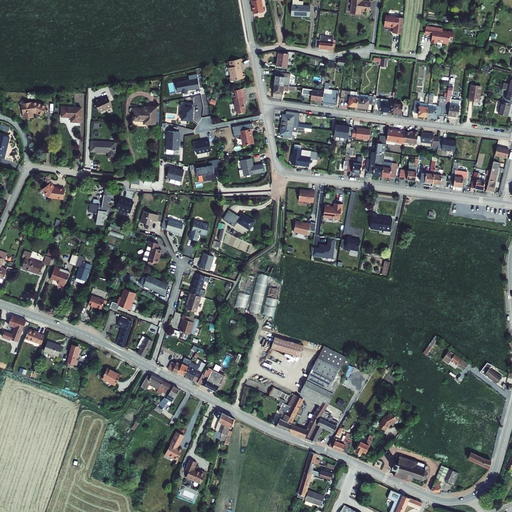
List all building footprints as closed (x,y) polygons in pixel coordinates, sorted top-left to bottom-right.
[(250,0),(253,10),(263,9),(261,0),(250,0)] [(310,16),(310,5),(292,4),(291,15),(310,16)] [(359,7),(359,6),(352,5),(350,18),(357,19),(358,16),(369,18),(370,8),(359,7)] [(403,34),(404,18),(399,18),(398,17),(386,16),(385,26),(391,27),(392,26),(396,27),(395,33),(403,34)] [(434,27),(426,26),(424,33),(431,34),(432,33),(433,35),(431,37),(430,42),(435,43),(436,41),(448,43),(449,37),(452,37),(453,32),(444,32),(442,31),(439,30),(440,28),(436,27),(436,30),(434,29),(434,27)] [(331,36),(331,38),(315,38),(314,47),(335,48),(336,42),(333,42),(334,37),(331,36)] [(285,52),(285,53),(276,52),(276,56),(280,57),(278,65),(288,67),(290,52),(285,52)] [(230,63),(228,64),(231,78),(245,75),(244,70),(242,70),(240,62),(241,61),(240,57),(242,57),(241,55),(229,58),(230,63)] [(278,76),(277,75),(276,83),(297,87),(297,84),(292,84),(292,85),(290,85),(291,74),(279,72),(278,76)] [(189,79),(176,82),(178,92),(181,91),(182,93),(188,92),(187,90),(191,89),(191,90),(200,88),(198,78),(197,74),(189,76),(189,79)] [(297,87),(276,83),(274,98),(283,99),(284,93),(284,90),(286,90),(289,91),(290,90),(296,91),(297,87)] [(481,86),(471,85),(468,101),(479,102),(481,86)] [(322,90),(313,89),(311,100),(319,101),(318,102),(323,102),(324,93),(324,91),(322,90)] [(511,90),(508,90),(505,89),(502,101),(511,104),(511,99),(511,90)] [(239,90),(234,91),(235,94),(233,95),(234,99),(233,99),(234,106),(235,105),(236,110),(245,108),(243,98),(246,97),(245,92),(240,93),(239,90)] [(337,104),(340,91),(332,90),(332,94),(324,93),(323,102),(337,104)] [(350,94),(351,91),(342,90),(341,98),(350,100),(349,105),(358,106),(359,98),(360,94),(360,91),(357,90),(357,95),(350,94)] [(98,98),(93,100),(98,112),(111,106),(106,95),(99,99),(98,98)] [(438,105),(437,109),(428,107),(427,117),(436,118),(437,115),(444,116),(445,114),(447,98),(447,96),(441,95),(439,105),(438,105)] [(370,96),(369,100),(359,98),(358,106),(358,107),(368,109),(369,104),(376,105),(377,98),(377,97),(370,96)] [(382,101),(382,99),(377,98),(376,105),(375,109),(392,111),(394,103),(382,101)] [(451,98),(447,98),(445,114),(449,114),(449,115),(458,117),(460,100),(451,98)] [(420,106),(421,102),(416,101),(415,113),(419,113),(419,116),(427,117),(428,107),(424,107),(420,106)] [(511,104),(502,101),(499,114),(507,116),(508,112),(509,112),(511,104)] [(80,119),(81,104),(61,103),(61,112),(71,113),(70,118),(80,119)] [(403,113),(404,104),(394,103),(392,111),(403,113)] [(35,118),(42,118),(42,104),(29,104),(21,109),(25,116),(30,113),(35,114),(35,118)] [(181,120),(192,121),(193,106),(182,105),(181,120)] [(144,124),(156,125),(157,107),(145,106),(144,110),(138,109),(138,108),(136,107),(136,109),(134,109),(133,115),(135,115),(135,120),(145,121),(144,124)] [(285,115),(282,115),(281,125),(302,128),(312,129),(312,126),(300,125),(295,124),(297,113),(286,111),(285,115)] [(334,124),(334,136),(349,137),(349,124),(334,124)] [(253,140),(252,132),(251,133),(250,130),(252,130),(251,125),(240,127),(241,131),(240,131),(241,136),(242,136),(243,141),(253,140)] [(280,135),(282,136),(282,140),(293,141),(293,137),(289,136),(289,132),(295,133),(295,130),(302,131),(302,128),(281,125),(280,135)] [(362,127),(358,127),(357,129),(354,128),(352,136),(370,139),(371,128),(363,129),(362,127)] [(414,131),(414,132),(407,130),(405,142),(416,144),(416,145),(420,146),(421,141),(422,135),(418,135),(419,132),(414,131)] [(166,149),(179,150),(180,131),(167,131),(166,149)] [(435,133),(423,131),(422,135),(421,141),(433,143),(432,147),(438,148),(438,147),(440,138),(440,137),(434,136),(435,133)] [(6,146),(9,138),(0,135),(0,159),(2,160),(5,150),(4,149),(5,145),(6,146)] [(388,136),(381,135),(380,140),(378,139),(376,151),(372,151),(371,158),(366,157),(365,168),(370,169),(369,172),(373,172),(372,174),(381,175),(384,162),(388,136)] [(457,140),(443,138),(442,148),(455,150),(457,140)] [(209,139),(194,142),(197,154),(211,151),(209,139)] [(113,153),(114,143),(89,141),(89,151),(113,153)] [(350,147),(351,143),(348,143),(345,161),(337,159),(335,169),(343,171),(343,170),(346,170),(348,160),(349,154),(350,147)] [(509,149),(497,146),(495,154),(506,157),(509,149)] [(303,158),(299,157),(299,156),(292,155),(290,165),(307,167),(309,159),(316,160),(316,158),(304,156),(303,158)] [(219,164),(218,156),(210,158),(211,163),(212,166),(219,164)] [(241,168),(243,174),(262,171),(261,162),(252,163),(251,156),(239,158),(241,168)] [(408,164),(407,169),(400,167),(398,177),(414,180),(418,156),(414,156),(413,165),(408,164)] [(352,162),(352,161),(348,160),(346,170),(350,171),(350,172),(357,173),(360,157),(355,157),(354,163),(352,162)] [(432,181),(436,159),(432,158),(431,164),(432,165),(432,166),(430,166),(429,171),(422,170),(420,180),(432,181)] [(439,166),(440,160),(436,159),(432,181),(445,183),(446,174),(442,173),(438,172),(439,167),(437,167),(438,165),(439,166)] [(500,162),(493,160),(485,189),(492,191),(500,162)] [(384,162),(381,175),(395,178),(397,164),(384,162)] [(454,162),(453,169),(451,169),(449,183),(464,186),(465,177),(458,176),(459,170),(457,170),(458,163),(454,162)] [(212,166),(211,163),(195,166),(196,174),(201,172),(203,179),(215,176),(214,170),(213,170),(212,166)] [(184,171),(169,167),(167,178),(175,180),(175,181),(181,182),(184,171)] [(478,172),(474,171),(470,185),(482,188),(485,175),(477,173),(478,172)] [(49,196),(51,196),(55,186),(51,182),(42,188),(49,196)] [(65,188),(55,186),(51,196),(63,199),(65,188)] [(115,188),(105,187),(104,194),(112,196),(111,202),(114,202),(115,196),(114,196),(115,188)] [(314,202),(315,190),(311,189),(310,190),(300,189),(299,200),(314,202)] [(112,196),(104,194),(101,208),(99,207),(99,203),(97,201),(94,200),(93,204),(89,203),(87,212),(98,214),(98,217),(96,218),(97,220),(97,223),(104,224),(105,218),(106,219),(109,202),(111,202),(112,196)] [(134,202),(120,197),(116,209),(130,214),(134,202)] [(343,203),(334,202),(334,206),(330,206),(331,204),(325,203),(324,215),(325,216),(335,217),(336,218),(340,218),(341,213),(342,213),(343,203)] [(156,221),(158,214),(144,210),(140,221),(145,223),(144,227),(150,228),(153,220),(156,221)] [(223,218),(231,223),(236,215),(228,210),(223,218)] [(377,213),(372,212),(370,228),(390,231),(392,218),(377,216),(377,213)] [(255,221),(243,213),(240,218),(236,215),(231,223),(235,226),(238,221),(250,229),(255,221)] [(205,233),(208,222),(194,218),(189,237),(196,239),(199,231),(205,233)] [(183,222),(169,219),(166,228),(176,231),(176,232),(180,233),(183,222)] [(311,224),(311,223),(307,222),(307,223),(296,221),(294,232),(309,235),(311,224)] [(225,224),(219,223),(215,238),(221,240),(225,224)] [(353,237),(347,236),(347,240),(345,248),(345,249),(350,250),(350,249),(359,250),(361,240),(352,238),(353,237)] [(320,247),(313,246),(312,256),(334,257),(335,237),(328,237),(327,244),(320,243),(320,247)] [(159,242),(150,239),(148,244),(143,258),(157,262),(162,249),(158,247),(159,242)] [(99,253),(102,246),(92,243),(90,250),(99,253)] [(30,259),(32,253),(25,250),(22,257),(26,258),(22,267),(40,273),(44,263),(30,259)] [(203,251),(199,261),(197,265),(209,268),(214,254),(203,251)] [(84,256),(79,254),(79,256),(76,264),(81,266),(77,276),(86,279),(90,269),(86,267),(87,263),(82,262),(84,256)] [(46,255),(46,257),(44,263),(49,265),(52,257),(46,255)] [(0,267),(3,259),(0,258),(0,282),(2,283),(4,276),(9,277),(12,268),(8,266),(7,269),(0,267)] [(59,268),(60,263),(55,261),(53,266),(55,266),(51,277),(66,282),(69,273),(59,270),(60,268),(59,268)] [(120,278),(128,281),(131,274),(124,270),(120,278)] [(196,272),(190,292),(199,295),(204,279),(208,281),(210,276),(196,272)] [(259,272),(250,310),(260,313),(269,274),(259,272)] [(167,285),(147,276),(143,286),(159,292),(158,294),(163,296),(167,285)] [(130,304),(131,301),(132,301),(135,295),(123,290),(120,298),(119,298),(116,306),(111,304),(109,309),(116,312),(118,306),(130,311),(132,305),(130,304)] [(201,295),(199,295),(190,292),(188,299),(189,299),(186,308),(196,311),(201,295)] [(101,308),(104,300),(91,296),(88,304),(93,306),(93,305),(101,308)] [(275,315),(275,305),(265,305),(265,314),(275,315)] [(190,332),(195,316),(183,313),(182,317),(183,317),(179,329),(190,332)] [(17,342),(24,320),(11,315),(8,324),(13,326),(10,334),(3,332),(1,336),(17,342)] [(123,348),(132,323),(119,318),(116,326),(121,328),(115,345),(123,348)] [(156,335),(160,328),(153,325),(152,325),(149,332),(156,335)] [(35,331),(35,330),(28,328),(24,337),(41,343),(44,334),(35,331)] [(433,336),(431,334),(425,342),(427,344),(433,336)] [(301,344),(272,335),(269,347),(297,356),(301,344)] [(424,352),(427,354),(438,337),(435,335),(424,352)] [(139,349),(145,337),(141,336),(135,347),(139,349)] [(145,337),(139,349),(137,353),(144,357),(151,341),(145,337)] [(57,354),(60,344),(46,339),(43,349),(57,354)] [(427,344),(425,342),(419,350),(422,352),(427,344)] [(320,344),(315,356),(304,379),(310,382),(334,394),(342,380),(343,380),(355,361),(320,344)] [(72,365),(77,347),(72,345),(67,363),(72,365)] [(13,354),(0,349),(0,358),(5,360),(4,363),(10,365),(13,354)] [(465,372),(470,366),(449,349),(446,353),(445,354),(449,358),(447,361),(446,362),(450,364),(452,362),(465,372)] [(228,368),(233,357),(228,354),(222,365),(228,368)] [(177,374),(179,371),(183,362),(179,360),(179,358),(175,356),(173,361),(170,360),(166,369),(177,374)] [(190,362),(185,359),(183,362),(179,371),(183,374),(190,362)] [(201,360),(199,365),(196,369),(197,370),(193,379),(195,381),(206,363),(201,360)] [(199,365),(191,361),(190,362),(183,374),(193,379),(197,370),(196,369),(199,365)] [(488,366),(490,364),(486,362),(480,370),(495,382),(500,376),(488,366)] [(215,392),(224,375),(207,366),(203,374),(209,377),(204,385),(215,392)] [(116,370),(116,371),(106,367),(102,376),(116,383),(121,372),(116,370)] [(149,377),(148,379),(145,377),(139,388),(145,391),(147,386),(166,395),(161,400),(162,401),(167,395),(171,387),(149,377)] [(305,391),(310,382),(304,379),(300,389),(305,391)] [(328,402),(334,394),(310,382),(305,391),(300,389),(297,393),(319,404),(321,399),(328,402)] [(276,397),(280,389),(272,385),(268,393),(276,397)] [(173,397),(177,390),(171,387),(167,395),(162,401),(161,400),(154,409),(159,413),(160,412),(158,410),(163,405),(165,407),(167,405),(173,397)] [(280,417),(279,417),(275,425),(293,432),(296,425),(294,424),(296,421),(292,419),(302,397),(292,392),(287,403),(286,406),(286,407),(284,412),(283,411),(283,412),(280,417)] [(491,400),(483,399),(476,396),(470,411),(489,418),(490,414),(492,414),(496,400),(491,400)] [(284,399),(280,397),(278,402),(286,406),(287,403),(283,401),(284,399)] [(306,428),(301,427),(298,434),(309,438),(319,417),(319,416),(322,411),(323,410),(324,409),(328,402),(321,399),(319,404),(312,414),(306,428)] [(501,417),(504,402),(500,401),(496,400),(492,414),(501,417)] [(280,404),(277,409),(283,412),(283,411),(284,412),(286,407),(286,406),(278,402),(277,403),(280,404)] [(337,422),(338,420),(331,418),(328,416),(329,414),(330,412),(326,410),(325,411),(323,410),(322,411),(319,416),(319,417),(327,420),(335,424),(336,421),(337,422)] [(392,410),(383,415),(379,421),(386,425),(387,426),(389,422),(396,418),(392,410)] [(221,435),(226,417),(220,413),(216,431),(217,431),(216,433),(221,435)] [(464,420),(465,421),(459,436),(454,450),(453,452),(460,455),(487,468),(488,468),(492,456),(485,454),(484,458),(469,451),(467,451),(465,453),(460,451),(466,433),(472,436),(474,430),(478,420),(467,416),(464,420)] [(232,420),(227,417),(226,417),(221,435),(224,436),(226,427),(230,429),(232,420)] [(335,424),(327,420),(319,417),(309,438),(312,440),(316,441),(323,426),(333,431),(337,422),(336,421),(335,424)] [(498,428),(490,425),(482,422),(478,431),(490,436),(486,450),(493,452),(498,428)] [(298,434),(301,427),(296,425),(293,432),(298,434)] [(342,427),(339,426),(337,432),(327,444),(334,447),(342,450),(346,441),(349,433),(347,431),(343,439),(338,436),(342,427)] [(181,437),(174,433),(162,456),(166,458),(167,457),(175,461),(180,451),(175,449),(181,437)] [(459,436),(454,434),(448,448),(454,450),(459,436)] [(365,443),(360,440),(355,451),(360,453),(362,450),(366,452),(373,437),(369,435),(365,443)] [(347,452),(351,443),(346,441),(342,450),(346,452),(347,452)] [(317,455),(310,453),(307,463),(314,465),(317,466),(318,466),(320,462),(315,460),(317,455)] [(395,455),(390,469),(394,471),(393,474),(411,481),(412,477),(421,480),(425,478),(425,479),(426,475),(427,474),(425,470),(427,466),(423,464),(395,455)] [(314,476),(329,481),(332,475),(320,472),(320,474),(316,473),(313,474),(311,473),(314,465),(307,463),(304,473),(314,476)] [(455,471),(441,465),(437,463),(436,464),(440,466),(438,472),(433,470),(430,477),(435,478),(433,483),(431,487),(430,490),(438,494),(438,493),(441,487),(443,482),(452,486),(457,474),(455,471)] [(199,474),(194,471),(196,467),(188,465),(187,468),(190,469),(188,473),(186,479),(200,486),(205,475),(200,472),(199,474)] [(309,480),(312,481),(314,476),(304,473),(296,498),(303,500),(302,502),(320,507),(324,498),(305,493),(309,480)] [(421,504),(402,497),(398,495),(394,504),(398,506),(396,510),(392,509),(391,511),(402,511),(406,505),(418,511),(421,504)]
